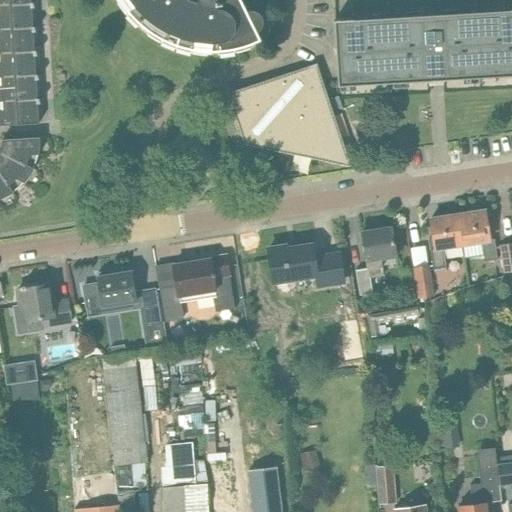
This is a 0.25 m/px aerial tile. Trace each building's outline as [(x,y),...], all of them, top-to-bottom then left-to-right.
[(250,44),(260,40),(257,32),(261,28),(263,23),(262,17),(258,13),(252,11),(247,12),(240,0),(118,0),(117,1),(127,15),(139,27),(141,25),(148,31),(147,33),(161,41),(176,48),(192,52),(208,54),(209,51),(218,51),(218,54),(235,52),(251,47),(250,44)] [(0,4),(0,28),(33,27),(32,19),(35,19),(37,2),(31,3),(0,4)] [(336,57),(338,86),(339,86),(339,84),(427,79),(427,82),(428,82),(428,78),(443,78),(444,81),(445,81),(445,77),(511,73),(511,9),(510,10),(510,13),(354,23),(354,19),(352,20),(336,21),(334,21),(334,22),(335,22),(335,27),(334,27),(336,51),(337,57),(336,57)] [(0,28),(0,52),(34,51),(34,50),(34,43),(37,43),(39,26),(33,27),(0,28)] [(0,52),(0,77),(1,78),(1,77),(36,75),(36,74),(35,67),(38,67),(40,50),(34,50),(34,51),(0,52)] [(304,71),(232,95),(245,137),(248,134),(254,139),(252,142),(345,162),(329,111),(315,71),(310,77),(309,78),(303,73),(304,72),(304,71)] [(1,77),(1,78),(1,86),(0,86),(0,101),(2,102),(2,101),(37,99),(37,98),(37,91),(40,91),(42,74),(36,74),(36,75),(1,77)] [(2,101),(2,102),(3,110),(0,110),(0,125),(39,123),(38,115),(41,115),(43,98),(37,98),(37,99),(2,101)] [(174,150),(202,170),(213,155),(185,134),(174,150)] [(0,198),(9,195),(20,187),(29,176),(35,164),(39,151),(39,137),(2,140),(1,148),(0,150),(0,198)] [(457,214),(462,244),(482,240),(485,261),(497,259),(494,239),(489,240),(484,210),(457,214)] [(462,244),(457,214),(430,218),(435,248),(430,249),(433,269),(446,267),(443,246),(462,244)] [(396,256),(394,247),(391,227),(362,232),(368,268),(355,270),(358,290),(359,295),(373,293),(370,277),(385,275),(382,259),(396,256)] [(511,242),(499,245),(503,273),(511,272),(511,242)] [(343,282),(342,274),(339,254),(314,258),(312,245),(286,249),(286,246),(268,249),(271,269),(274,283),(326,274),(328,284),(343,282)] [(414,263),(427,262),(426,246),(414,247),(414,263)] [(165,321),(182,318),(179,296),(213,291),(216,310),(235,307),(229,275),(226,255),(209,258),(209,259),(173,265),(176,284),(160,287),(164,307),(165,321)] [(433,295),(428,266),(414,268),(418,298),(433,295)] [(97,273),(99,283),(83,286),(86,301),(85,301),(86,309),(102,307),(143,300),(146,316),(160,314),(155,288),(134,291),(131,272),(113,274),(113,270),(97,273)] [(71,322),(70,319),(67,299),(51,302),(49,285),(25,288),(25,286),(21,287),(22,289),(17,290),(20,306),(14,307),(18,334),(44,330),(43,326),(71,322)] [(379,323),(419,315),(417,306),(368,315),(371,337),(380,335),(379,323)] [(175,331),(172,334),(172,338),(175,341),(180,340),(182,337),(182,333),(179,330),(175,331)] [(101,360),(113,465),(146,460),(134,357),(101,360)] [(35,361),(4,365),(7,385),(13,384),(37,381),(35,361)] [(37,381),(13,384),(14,401),(39,399),(37,381)] [(50,381),(40,382),(41,392),(46,391),(51,386),(50,381)] [(440,392),(440,396),(442,400),(445,402),(449,403),(453,401),(456,397),(456,393),(454,390),(451,387),(446,387),(443,389),(440,392)] [(206,511),(205,484),(203,465),(197,465),(196,447),(167,449),(169,473),(161,473),(163,511),(206,511)] [(469,505),(459,506),(459,511),(491,511),(491,502),(500,501),(494,447),(476,449),(480,484),(467,486),(469,505)] [(299,456),(304,474),(321,470),(316,453),(299,456)] [(377,462),(380,502),(394,501),(391,462),(377,462)] [(507,486),(509,511),(511,511),(511,463),(497,465),(500,486),(507,486)] [(280,511),(276,466),(248,469),(252,511),(280,511)]
